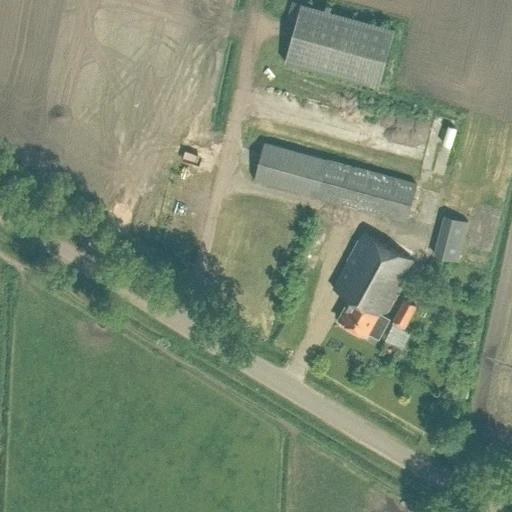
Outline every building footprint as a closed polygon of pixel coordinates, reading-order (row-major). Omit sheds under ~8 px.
[(379,87),(396,26),(301,0),(285,61),(379,87)] [(173,35),(160,94),(200,103),(212,44),(173,35)] [(119,174),(133,106),(96,98),(91,123),(79,120),(73,145),(85,148),(81,166),(119,174)] [(407,219),(417,180),(264,140),(254,179),(407,219)] [(458,260),(467,221),(444,216),(435,255),(458,260)] [(382,318),(413,261),(364,234),(334,291),(351,301),(340,322),(368,337),(380,316),(382,318)] [(249,267),(247,283),(287,289),(292,257),(240,250),(238,266),(249,267)] [(405,327),(417,305),(405,297),(392,320),(405,327)]
